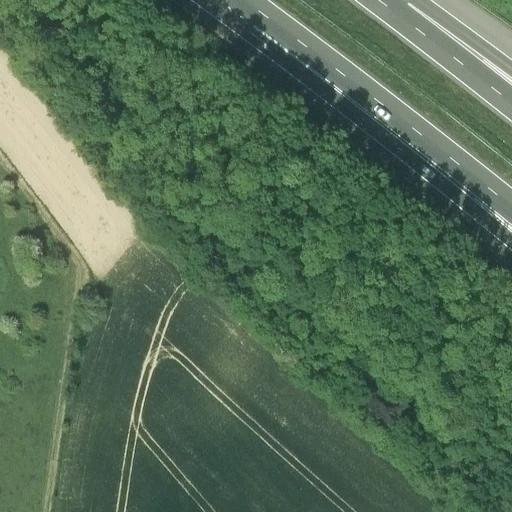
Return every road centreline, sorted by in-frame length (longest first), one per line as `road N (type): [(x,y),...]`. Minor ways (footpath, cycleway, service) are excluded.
road 1 (motorway): [(257,12),(511,239)]
road 2 (motorway): [(257,12),(511,209)]
road 3 (motorway): [(511,107),(398,17)]
road 4 (motorway): [(511,92),(398,17)]
